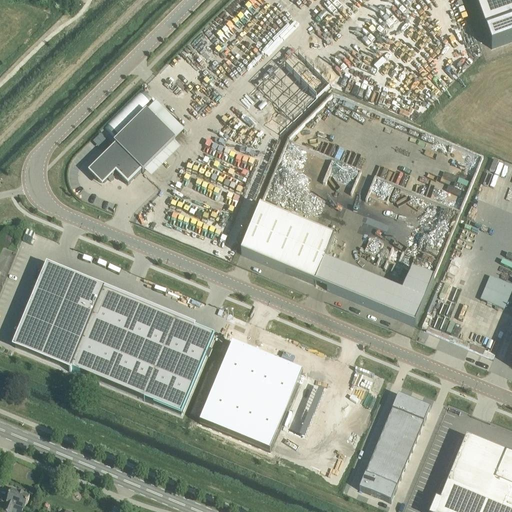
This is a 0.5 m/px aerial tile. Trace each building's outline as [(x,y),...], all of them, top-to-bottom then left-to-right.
[(511,0),(472,0),(491,52),(511,44),(511,0)] [(285,68),(263,90),(294,122),(317,99),(285,68)] [(116,147),(89,174),(96,180),(97,180),(99,182),(99,183),(100,183),(101,183),(101,184),(102,184),(103,184),(104,183),(105,183),(105,182),(108,180),(111,182),(114,179),(112,177),(116,173),(128,186),(141,173),(143,174),(144,173),(174,143),(176,142),(147,113),(114,145),(116,147)] [(351,200),(360,170),(314,157),(307,179),(331,186),(329,194),(351,200)] [(362,172),(366,161),(359,159),(355,170),(362,172)] [(241,256),(316,287),(325,263),(335,240),(260,209),(241,256)] [(368,241),(363,254),(397,266),(401,253),(368,241)] [(325,263),(316,287),(416,329),(436,283),(434,282),(413,274),(404,297),(325,263)] [(214,338),(48,269),(15,348),(181,417),(214,338)] [(511,287),(490,278),(486,289),(491,292),(486,303),(504,311),(511,293),(511,287)] [(263,339),(230,419),(344,465),(376,385),(263,339)] [(492,343),(489,353),(494,355),(498,345),(492,343)] [(398,397),(359,492),(391,505),(430,411),(398,397)] [(511,457),(467,439),(436,511),(509,511),(506,511),(511,495),(511,457)] [(24,511),(26,507),(30,498),(12,491),(6,504),(7,504),(3,511),(12,511),(14,507),(24,511)]
